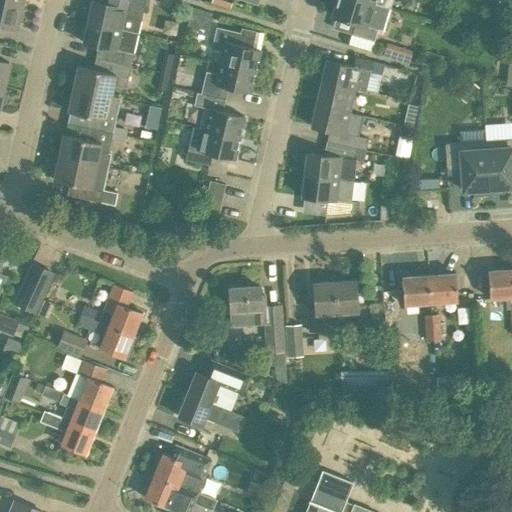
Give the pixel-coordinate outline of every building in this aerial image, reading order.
[(0,0),(0,24),(16,28),(22,5),(0,0)] [(121,29),(137,33),(139,23),(145,0),(94,0),(95,0),(93,0),(91,0),(91,2),(87,22),(120,29),(121,29)] [(383,31),(390,8),(363,0),(336,0),(332,16),(354,22),(351,34),(374,41),(377,29),(383,31)] [(363,0),(390,8),(392,0),(363,0)] [(200,15),(190,13),(187,26),(197,28),(200,15)] [(137,33),(121,29),(120,29),(87,22),(82,42),(107,48),(104,60),(130,66),(137,33)] [(220,63),(254,71),(259,49),(251,47),(255,31),(241,27),(239,32),(216,27),(210,50),(222,53),(220,63)] [(408,64),(412,50),(385,42),(381,56),(408,64)] [(0,85),(3,86),(9,62),(0,60),(0,85)] [(125,87),(130,66),(104,60),(102,71),(77,65),(72,89),(111,97),(111,96),(113,84),(125,87)] [(320,82),(354,90),(354,89),(365,92),(370,70),(325,60),(320,82)] [(196,92),(225,99),(228,87),(249,92),(254,71),(220,63),(217,74),(205,71),(203,78),(194,76),(190,91),(196,92)] [(349,114),(354,90),(320,82),(315,106),(349,114)] [(119,98),(111,96),(111,97),(72,89),(68,111),(86,115),(83,127),(112,133),(119,98)] [(222,111),(225,99),(196,92),(191,116),(207,119),(205,129),(239,137),(244,116),(222,111)] [(315,106),(310,126),(329,130),(335,131),(332,144),(365,151),(368,138),(358,137),(360,127),(346,124),(349,114),(315,106)] [(400,125),(400,113),(382,114),(382,125),(400,125)] [(410,115),(404,119),(403,124),(413,126),(415,116),(410,115)] [(108,153),(112,133),(83,127),(81,138),(63,134),(58,157),(107,168),(111,154),(108,153)] [(234,159),(239,137),(205,129),(202,141),(189,138),(184,160),(209,166),(212,154),(234,159)] [(484,140),(488,193),(490,193),(503,192),(502,187),(511,186),(511,138),(485,140),(484,140)] [(488,193),(484,140),(483,141),(444,143),(446,169),(461,168),(462,190),(474,189),(475,194),(488,193)] [(306,153),(303,175),(353,181),(355,160),(363,162),(365,151),(332,144),(329,155),(323,155),(306,153)] [(103,190),(107,168),(58,157),(53,179),(91,188),(102,190),(100,202),(114,205),(117,192),(103,190)] [(351,201),(353,181),(303,175),(301,196),(328,199),(326,215),(351,213),(357,214),(358,202),(351,201)] [(35,314),(54,272),(30,261),(11,303),(35,314)] [(489,298),(511,296),(511,268),(487,270),(489,298)] [(428,274),(430,303),(457,301),(455,272),(428,274)] [(403,305),(430,303),(428,274),(401,276),(403,305)] [(334,281),(336,313),(350,312),(350,329),(366,328),(364,305),(358,305),(356,279),(334,281)] [(322,314),(336,313),(334,281),(312,282),(313,308),(306,308),(308,332),(323,331),(322,314)] [(107,328),(131,338),(141,312),(126,306),(132,292),(113,284),(103,310),(112,313),(108,325),(107,328)] [(259,294),(259,286),(229,288),(230,309),(229,309),(230,326),(264,324),(266,353),(284,353),(281,304),(265,305),(264,294),(259,294)] [(381,303),(369,304),(370,319),(382,318),(381,303)] [(92,322),(93,319),(97,309),(84,304),(79,316),(92,322)] [(24,339),(29,327),(18,322),(18,320),(0,312),(0,330),(12,336),(13,334),(24,339)] [(432,329),(440,328),(439,314),(423,315),(424,325),(432,325),(432,329)] [(108,325),(93,319),(92,322),(79,316),(76,324),(104,336),(99,347),(123,357),(131,338),(107,328),(108,325)] [(286,357),(303,356),(301,324),(284,325),(286,357)] [(440,339),(440,328),(432,329),(432,325),(424,325),(425,340),(440,339)] [(80,355),(86,339),(63,330),(56,346),(80,355)] [(17,356),(22,343),(7,337),(2,350),(17,356)] [(75,373),(67,394),(78,399),(78,400),(102,410),(112,386),(101,382),(107,369),(82,359),(77,373),(75,373)] [(253,375),(229,367),(216,361),(210,377),(196,371),(186,394),(210,404),(210,403),(215,392),(235,400),(239,390),(246,393),(253,375)] [(436,376),(436,389),(448,389),(448,376),(436,376)] [(78,400),(78,399),(67,394),(45,385),(41,395),(59,402),(58,403),(66,407),(62,417),(61,420),(93,433),(102,410),(78,400)] [(243,416),(210,403),(210,404),(186,394),(177,415),(201,425),(204,418),(237,431),(243,416)] [(61,420),(62,417),(43,410),(39,421),(65,432),(61,443),(85,453),(93,433),(61,420)] [(0,444),(9,448),(16,433),(0,425),(0,444)] [(162,453),(153,475),(192,491),(193,490),(198,492),(211,459),(174,444),(169,456),(162,453)] [(270,475),(255,469),(250,481),(265,487),(270,475)] [(352,503),(345,501),(353,481),(321,469),(309,499),(310,500),(305,511),(376,511),(353,502),(352,503)] [(192,491),(153,475),(144,497),(168,507),(166,511),(187,511),(191,502),(216,511),(217,511),(221,503),(215,501),(216,499),(193,490),(192,491)] [(42,511),(14,501),(9,511),(42,511)]
